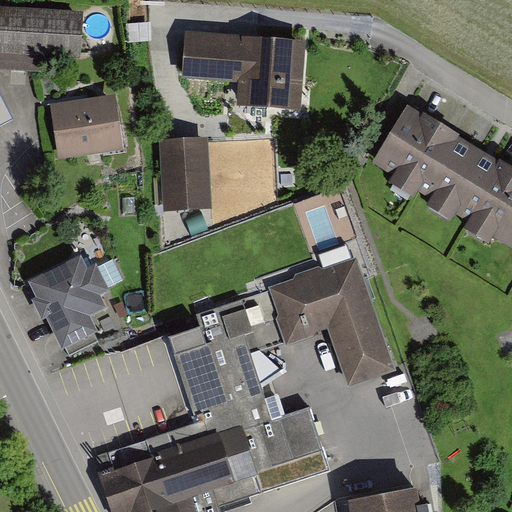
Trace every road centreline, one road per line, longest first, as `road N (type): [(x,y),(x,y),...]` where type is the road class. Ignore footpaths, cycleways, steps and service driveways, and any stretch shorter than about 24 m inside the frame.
road 1 (tertiary): [(0,345),(83,511)]
road 2 (residential): [(511,116),(374,28)]
